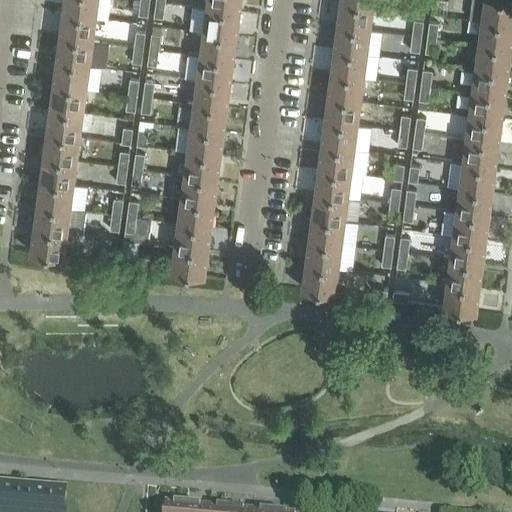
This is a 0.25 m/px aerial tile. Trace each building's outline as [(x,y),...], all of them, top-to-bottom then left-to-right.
[(97,15),(99,0),(64,0),(63,11),(97,15)] [(149,14),(150,0),(141,0),(139,13),(149,14)] [(164,16),(166,0),(156,0),(155,15),(164,16)] [(241,10),(242,0),(207,0),(207,5),(241,10)] [(371,28),(374,4),(343,0),(340,0),(338,24),(371,28)] [(511,22),(511,0),(484,0),(482,19),(511,22)] [(238,34),(241,10),(207,5),(204,29),(238,34)] [(94,39),(97,15),(63,11),(60,34),(94,39)] [(425,19),(424,19),(415,18),(413,33),(423,34),(425,19)] [(511,46),(511,22),(482,19),(479,42),(511,46)] [(438,36),(439,27),(440,21),(430,20),(428,35),(438,36)] [(368,52),(371,28),(338,24),(335,47),(368,52)] [(147,31),(146,30),(137,29),(135,44),(145,46),(147,31)] [(235,57),(238,34),(204,29),(201,53),(235,57)] [(162,33),(153,31),(152,31),(150,46),(160,47),(162,33)] [(421,50),(423,34),(413,33),(411,49),(421,50)] [(60,34),(57,59),(102,65),(107,65),(110,41),(94,39),(60,34)] [(436,52),(438,36),(428,35),(426,50),(436,52)] [(509,71),(511,49),(511,46),(479,42),(476,66),(509,71)] [(142,61),(145,46),(135,44),(133,60),(142,61)] [(158,63),(160,47),(150,46),(148,62),(158,63)] [(365,75),(368,52),(335,47),(332,71),(365,75)] [(232,82),(235,57),(201,53),(198,77),(232,82)] [(57,59),(54,83),(87,88),(99,89),(102,65),(57,59)] [(418,66),(409,65),(407,81),(416,82),(418,66)] [(506,94),(509,71),(476,66),(473,90),(506,94)] [(434,68),(424,67),(422,83),(431,84),(434,68)] [(362,99),(365,75),(332,71),(329,95),(362,99)] [(140,78),(131,77),(129,93),(138,94),(140,78)] [(229,105),(232,82),(198,77),(195,101),(229,105)] [(155,80),(146,79),(144,94),(153,95),(155,80)] [(407,81),(404,104),(413,106),(414,97),(416,82),(407,81)] [(84,112),(87,88),(54,83),(51,107),(84,112)] [(429,99),(431,84),(422,83),(420,98),(429,99)] [(503,118),(506,94),(473,90),(469,113),(503,118)] [(136,109),(138,94),(129,93),(127,108),(136,109)] [(151,111),(153,95),(144,94),(142,110),(151,111)] [(359,123),(362,99),(329,95),(326,119),(359,123)] [(225,130),(229,105),(195,101),(191,126),(225,130)] [(81,136),(84,112),(51,107),(47,132),(81,136)] [(412,114),(402,113),(400,129),(410,130),(412,114)] [(500,142),(503,118),(469,113),(466,137),(500,142)] [(427,116),(418,115),(416,131),(425,132),(427,116)] [(356,147),(359,123),(326,119),(323,143),(356,147)] [(134,126),(133,126),(124,125),(122,141),(132,142),(134,126)] [(222,154),(225,130),(191,126),(188,150),(222,154)] [(149,128),(140,127),(137,143),(147,144),(149,128)] [(408,145),(410,130),(400,129),(398,144),(408,145)] [(423,147),(425,132),(416,131),(414,146),(423,147)] [(78,160),(81,136),(47,132),(44,156),(78,160)] [(497,167),(500,142),(466,137),(463,162),(497,167)] [(353,172),(356,147),(323,143),(319,168),(353,172)] [(131,150),(130,150),(121,149),(119,166),(128,167),(131,150)] [(219,178),(222,154),(188,150),(185,174),(219,178)] [(144,168),(146,152),(136,151),(134,167),(144,168)] [(75,184),(78,160),(44,156),(41,179),(75,184)] [(406,162),(405,162),(396,161),(394,177),(403,178),(406,162)] [(493,192),(497,167),(463,162),(460,187),(493,192)] [(421,164),(412,163),(411,163),(409,179),(419,180),(421,164)] [(127,181),(128,167),(119,166),(117,180),(127,181)] [(142,183),(144,168),(134,167),(132,182),(142,183)] [(350,196),(353,172),(319,168),(316,192),(350,196)] [(216,201),(219,178),(185,174),(182,197),(216,201)] [(72,207),(75,184),(41,179),(38,202),(72,207)] [(402,186),(393,185),(391,200),(400,202),(402,186)] [(418,188),(408,187),(406,202),(416,203),(418,188)] [(490,215),(493,192),(460,187),(457,210),(490,215)] [(347,220),(350,196),(316,192),(313,216),(347,220)] [(124,198),(124,197),(115,196),(113,212),(122,214),(124,198)] [(213,225),(216,201),(182,197),(179,221),(213,225)] [(140,200),(130,198),(128,214),(137,215),(140,200)] [(398,217),(400,202),(391,200),(389,216),(398,217)] [(68,231),(72,207),(38,202),(35,227),(68,231)] [(413,219),(416,203),(406,202),(404,218),(413,219)] [(487,239),(490,215),(457,210),(454,234),(487,239)] [(120,229),(122,214),(113,212),(111,227),(120,229)] [(135,231),(137,215),(128,214),(126,230),(135,231)] [(344,243),(347,220),(313,216),(310,239),(344,243)] [(210,249),(213,225),(179,221),(176,244),(210,249)] [(65,255),(68,231),(35,227),(32,250),(65,255)] [(394,250),(396,234),(386,232),(384,249),(394,250)] [(484,263),(487,239),(454,234),(451,258),(484,263)] [(411,236),(402,235),(400,251),(409,252),(411,236)] [(341,268),(344,243),(310,239),(307,264),(341,268)] [(206,275),(210,249),(176,244),(173,271),(206,275)] [(392,265),(394,250),(384,249),(383,263),(392,265)] [(116,262),(117,252),(101,250),(100,260),(116,262)] [(407,266),(409,252),(400,251),(397,265),(407,266)] [(138,255),(123,253),(121,263),(137,265),(138,255)] [(481,287),(484,263),(451,258),(448,282),(481,287)] [(338,292),(341,268),(307,264),(304,288),(338,292)] [(478,310),(481,287),(448,282),(445,306),(478,310)] [(388,298),(389,288),(373,286),(372,296),(388,298)] [(410,291),(395,289),(394,289),(393,298),(409,301),(410,291)] [(0,511),(20,511),(22,491),(1,489),(0,497),(0,511)] [(42,511),(44,493),(22,491),(20,511),(42,511)] [(64,511),(66,494),(44,493),(42,511),(64,511)]
